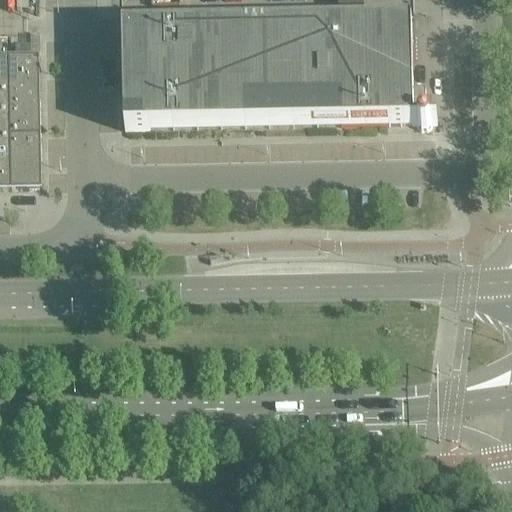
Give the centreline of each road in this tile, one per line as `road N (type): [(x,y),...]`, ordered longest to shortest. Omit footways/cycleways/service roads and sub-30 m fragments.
road 1 (unclassified): [(81,183),(463,175),(477,157),(492,0)]
road 2 (primary): [(473,287),(0,294)]
road 3 (primary): [(0,419),(412,411)]
road 4 (unclassified): [(81,183),(79,0)]
